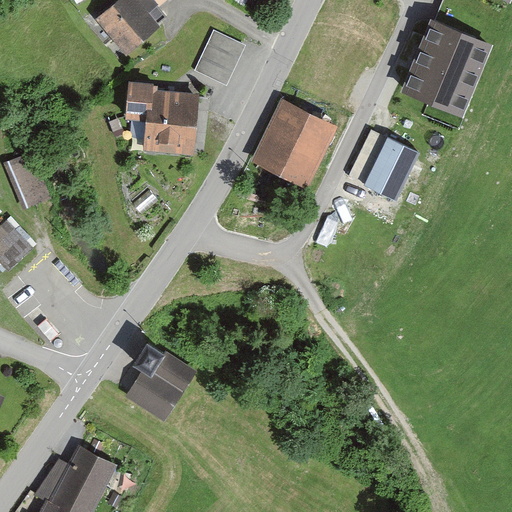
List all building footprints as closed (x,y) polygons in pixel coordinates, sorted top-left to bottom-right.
[(152,4),(149,0),(113,0),(94,17),(123,50),(154,24),(143,12),(152,4)] [(492,47),(431,21),(406,90),(462,116),(492,47)] [(191,70),(215,81),(220,83),(239,42),(210,29),(191,70)] [(127,82),(124,115),(144,117),(141,148),(186,152),(192,96),(148,92),(148,84),(127,82)] [(259,160),(297,178),(324,124),(285,106),(259,160)] [(416,148),(375,129),(351,178),(392,197),(416,148)] [(52,197),(34,153),(8,164),(26,208),(52,197)] [(0,260),(8,269),(31,247),(9,224),(0,232),(0,260)] [(129,395),(161,415),(190,371),(145,342),(132,362),(145,370),(129,395)] [(79,448),(50,503),(66,511),(84,511),(109,464),(79,448)] [(66,511),(50,503),(44,500),(37,511),(66,511)]
